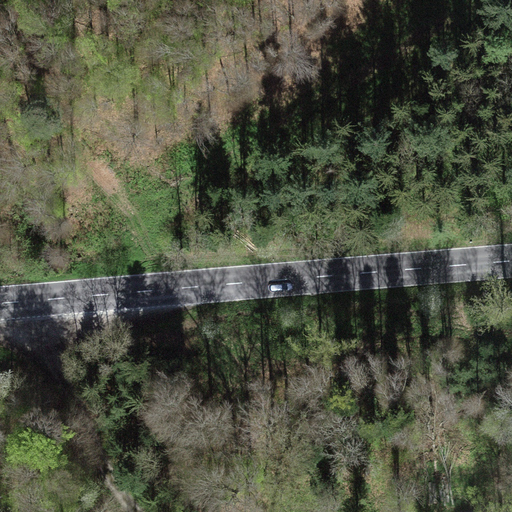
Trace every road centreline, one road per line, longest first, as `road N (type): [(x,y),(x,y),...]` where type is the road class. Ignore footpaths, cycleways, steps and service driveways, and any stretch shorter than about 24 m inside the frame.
road 1 (primary): [(0,302),(511,259)]
road 2 (track): [(148,511),(122,496),(28,299)]
